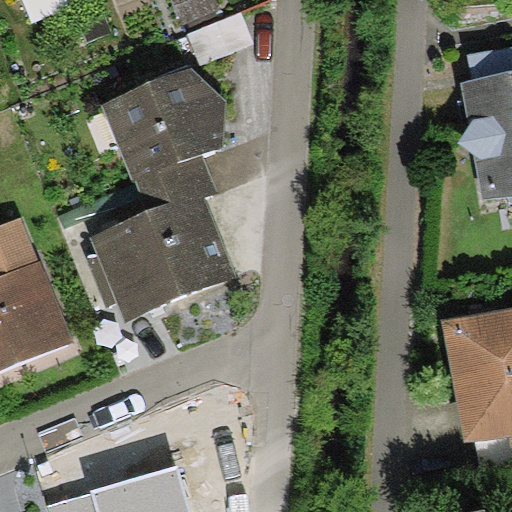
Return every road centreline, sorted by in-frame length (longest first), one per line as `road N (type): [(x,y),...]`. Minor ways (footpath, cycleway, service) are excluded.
road 1 (residential): [(278,312),(286,0)]
road 2 (residential): [(0,436),(278,312)]
road 3 (residential): [(266,511),(278,312)]
